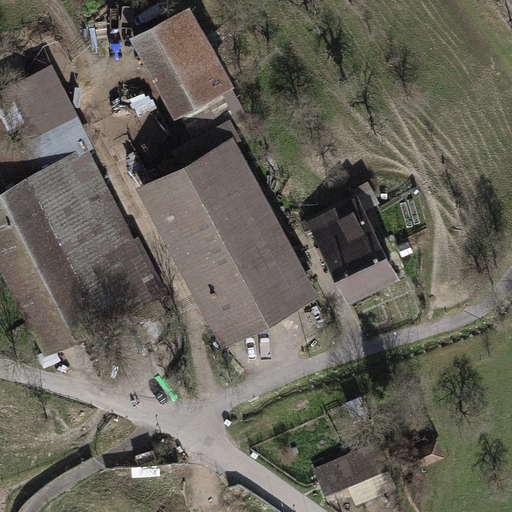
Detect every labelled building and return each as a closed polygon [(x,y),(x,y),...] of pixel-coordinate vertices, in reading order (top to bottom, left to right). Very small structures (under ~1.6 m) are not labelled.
[(190,4),(130,37),(174,117),(180,113),(232,86),(234,84),(190,4)] [(0,94),(3,100),(0,101),(0,116),(28,173),(87,144),(90,142),(50,63),(0,88),(0,94)] [(232,86),(180,113),(192,137),(171,148),(175,154),(157,163),(162,173),(233,135),(237,133),(233,125),(249,117),(232,86)] [(0,276),(42,360),(132,315),(137,326),(170,309),(87,144),(28,173),(0,116),(0,276)] [(162,173),(136,187),(222,347),(319,295),(233,135),(162,173)] [(354,189),(357,196),(365,211),(380,203),(369,181),(354,189)] [(357,196),(307,221),(348,304),(399,278),(365,211),(357,196)] [(361,397),(347,403),(357,425),(371,419),(361,397)] [(445,457),(438,440),(406,454),(413,471),(445,457)] [(378,441),(313,469),(325,495),(389,468),(378,441)]
